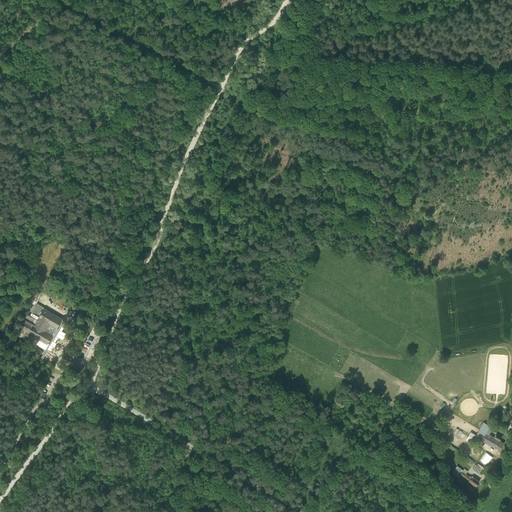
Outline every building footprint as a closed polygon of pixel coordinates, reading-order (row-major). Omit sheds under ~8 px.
[(28,316),(36,320),(41,311),(42,310),(34,306),(28,316)] [(45,346),(50,337),(42,333),(47,326),(54,330),(59,321),(41,311),(36,320),(33,326),(27,335),(45,346)] [(19,331),(27,335),(33,326),(29,323),(31,320),(27,318),(23,316),(16,329),(19,331)] [(36,320),(28,316),(27,318),(31,320),(29,323),(33,326),(36,320)] [(55,331),(54,330),(47,326),(42,333),(50,337),(51,338),(55,331)] [(48,349),(42,358),(51,363),(57,354),(48,349)] [(475,438),(494,448),(498,440),(494,437),(489,434),(492,428),(483,423),(476,435),(475,438)] [(342,441),(346,433),(335,428),(331,436),(323,431),(322,433),(321,433),(321,434),(322,434),(321,436),(320,435),(320,436),(320,438),(319,437),(318,438),(319,438),(319,440),(318,439),(317,440),(318,440),(317,442),(317,441),(316,442),(344,457),(345,456),(344,456),(345,454),(346,455),(346,454),(345,454),(346,452),(347,453),(347,452),(346,452),(347,450),(348,451),(348,450),(347,450),(348,448),(349,449),(349,448),(348,447),(350,445),(342,441)] [(494,437),(498,440),(500,441),(502,436),(496,433),(494,437)] [(474,439),(468,436),(466,440),(472,444),(474,439)] [(504,443),(500,441),(498,440),(494,448),(500,451),(501,448),(504,443)] [(487,466),(493,457),(485,452),(479,461),(487,466)] [(475,465),(472,469),(479,474),(482,469),(475,465)] [(458,476),(459,475),(463,470),(457,466),(453,472),(458,476)] [(459,475),(468,481),(470,478),(466,475),(468,472),(463,469),(463,470),(459,475)] [(468,481),(476,486),(479,482),(472,476),(470,478),(468,481)]
